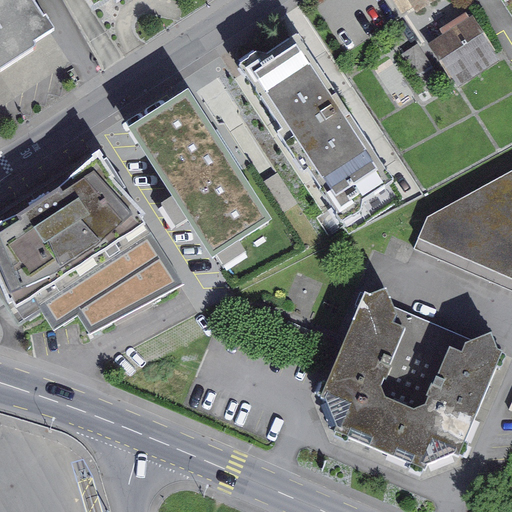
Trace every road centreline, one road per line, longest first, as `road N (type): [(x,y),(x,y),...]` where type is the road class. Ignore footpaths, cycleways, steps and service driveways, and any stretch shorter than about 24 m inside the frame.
road 1 (tertiary): [(0,165),(256,0)]
road 2 (secondary): [(324,511),(144,436)]
road 3 (secondary): [(144,436),(0,383)]
